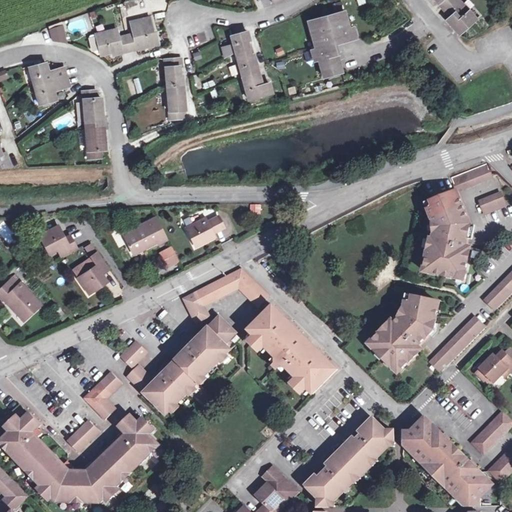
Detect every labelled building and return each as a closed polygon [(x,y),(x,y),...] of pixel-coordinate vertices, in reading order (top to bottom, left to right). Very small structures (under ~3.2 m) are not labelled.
[(460,33),(476,18),(460,0),(436,0),(451,16),(447,19),(460,33)] [(335,44),(357,38),(353,27),(349,28),(345,12),(307,22),(315,49),(311,50),(314,61),(318,60),(323,77),(342,72),(339,60),(342,59),(340,52),(337,53),(335,44)] [(134,33),(119,37),(117,28),(96,34),(101,55),(114,52),(115,54),(159,43),(156,31),(153,31),(150,16),(131,21),(134,33)] [(53,40),(68,43),(63,24),(50,29),(53,40)] [(251,54),(247,40),(250,40),(248,31),(232,35),(249,99),(273,93),(270,82),(263,84),(254,54),(251,54)] [(87,35),(91,52),(98,50),(94,34),(87,35)] [(184,83),(184,74),(182,74),(181,66),(183,66),(182,58),(165,59),(167,85),(170,119),(184,118),(184,110),(187,110),(186,98),(183,99),(183,94),(185,94),(184,83)] [(57,100),(54,90),(70,86),(65,67),(49,71),(46,62),(30,67),(40,104),(57,100)] [(232,78),(240,76),(236,63),(228,65),(232,78)] [(94,120),(103,119),(102,97),(97,97),(96,90),(83,91),(89,159),(102,157),(101,149),(106,149),(104,127),(95,128),(94,120)] [(56,130),(67,125),(63,116),(52,122),(56,130)] [(95,128),(104,127),(103,119),(94,120),(95,128)] [(0,163),(9,160),(6,152),(2,154),(0,147),(0,163)] [(487,164),(452,178),(457,191),(492,177),(487,164)] [(450,272),(450,276),(464,279),(471,247),(466,246),(470,224),(457,191),(433,201),(435,206),(429,209),(435,224),(439,225),(439,228),(436,230),(432,249),(429,249),(425,271),(445,275),(445,272),(450,272)] [(485,215),(506,206),(501,193),(480,201),(485,215)] [(218,216),(207,222),(205,218),(186,228),(196,247),(215,237),(213,233),(224,227),(218,216)] [(153,219),(164,241),(168,239),(156,217),(153,219)] [(157,244),(164,241),(153,219),(122,234),(131,252),(143,246),(144,248),(156,242),(157,244)] [(70,235),(64,238),(58,226),(39,235),(49,254),(58,250),(61,257),(77,249),(70,235)] [(85,248),(91,257),(97,252),(91,244),(85,248)] [(162,253),(163,260),(167,256),(174,253),(172,248),(162,253)] [(97,252),(91,257),(97,265),(78,277),(78,278),(89,294),(107,281),(105,278),(102,274),(109,269),(97,252)] [(167,256),(163,260),(168,266),(178,260),(174,253),(167,256)] [(78,277),(97,265),(91,257),(73,269),(78,277)] [(109,269),(102,274),(105,278),(112,274),(109,269)] [(496,310),(511,293),(511,273),(485,300),(496,310)] [(16,309),(26,319),(41,304),(15,275),(0,288),(0,297),(2,300),(3,299),(14,311),(16,309)] [(269,297),(249,277),(233,275),(197,293),(204,306),(239,288),(258,307),(266,299),(269,297)] [(197,293),(188,297),(191,302),(186,304),(196,323),(209,316),(206,310),(204,306),(197,293)] [(390,358),(390,364),(399,372),(422,349),(418,346),(434,329),(439,302),(414,297),(413,303),(407,301),(405,311),(407,312),(405,317),(402,316),(395,323),(393,321),(370,344),(378,352),(384,352),(387,355),(390,358)] [(273,317),(278,312),(273,307),(268,312),(273,317)] [(16,309),(14,311),(23,321),(26,319),(16,309)] [(252,333),(268,349),(294,375),(310,391),(313,389),(315,391),(331,375),(326,370),(331,364),(315,348),(313,351),(310,348),(307,351),(292,336),(295,333),(292,330),(294,328),(278,312),(273,317),(268,312),(252,328),(254,331),(252,333)] [(166,415),(242,339),(220,317),(198,339),(195,336),(178,352),(182,356),(166,372),(163,369),(152,379),(139,367),(128,377),(166,415)] [(476,317),(436,356),(447,367),(486,327),(476,317)] [(315,348),(294,328),(292,330),(295,333),(292,336),(307,351),(310,348),(313,351),(315,348)] [(264,354),(268,349),(252,333),(248,338),(264,354)] [(136,350),(133,346),(122,357),(133,368),(147,353),(140,346),(136,350)] [(508,368),(511,371),(511,372),(511,371),(511,359),(506,353),(503,351),(497,357),(494,355),(481,369),(477,373),(485,381),(489,377),(494,382),(503,374),(508,368)] [(441,372),(447,367),(436,356),(431,362),(441,372)] [(337,370),(331,364),(326,370),(331,375),(337,370)] [(506,376),(511,371),(508,368),(503,374),(506,376)] [(107,398),(122,384),(112,373),(85,399),(105,419),(116,408),(107,398)] [(310,391),(294,375),(290,380),(306,396),(310,391)] [(489,377),(485,381),(490,386),(494,382),(489,377)] [(473,443),(484,454),(511,425),(511,421),(503,412),(473,443)] [(14,430),(11,433),(0,443),(42,486),(47,491),(53,497),(57,502),(100,503),(105,498),(111,492),(117,487),(159,446),(149,435),(147,433),(152,428),(144,419),(138,424),(131,416),(120,427),(123,430),(118,435),(118,436),(92,462),(91,461),(85,467),(85,471),(73,471),(74,466),(68,461),(64,465),(38,438),(43,434),(38,429),(32,423),(35,420),(30,414),(22,422),(17,417),(9,425),(14,430)] [(77,431),(85,419),(78,415),(71,428),(77,431)] [(389,441),(394,441),(394,431),(386,431),(373,418),(362,429),(365,431),(362,435),(359,432),(338,454),(335,451),(322,465),(321,470),(316,475),(306,486),(319,498),(319,507),(330,507),(329,501),(335,501),(389,447),(389,441)] [(481,496),(487,490),(493,485),(475,468),(470,463),(465,457),(453,446),(449,441),(443,436),(426,419),(420,425),(414,431),(411,431),(404,431),(404,441),(432,469),(434,469),(443,477),(443,479),(470,507),(481,507),(481,499),(481,496)] [(32,423),(38,429),(41,426),(35,420),(32,423)] [(78,452),(100,432),(89,421),(68,442),(78,452)] [(465,507),(470,507),(443,479),(443,477),(434,469),(432,469),(404,441),(404,447),(465,507)] [(453,446),(465,457),(467,456),(455,444),(453,446)] [(511,471),(511,448),(489,471),(501,483),(511,471)] [(284,498),(289,503),(299,493),(273,466),(262,477),(268,483),(269,483),(284,498)] [(0,511),(12,511),(28,496),(0,468),(0,489),(7,496),(0,502),(0,511)] [(284,498),(269,483),(256,496),(265,505),(260,510),(257,511),(250,511),(246,507),(240,511),(272,511),(284,498)] [(39,488),(44,494),(47,491),(42,486),(39,488)] [(117,487),(111,492),(114,495),(120,490),(117,487)] [(53,497),(47,491),(44,494),(50,500),(53,497)] [(108,501),(114,495),(111,492),(105,498),(108,501)] [(284,498),(272,511),(280,511),(289,503),(284,498)]
